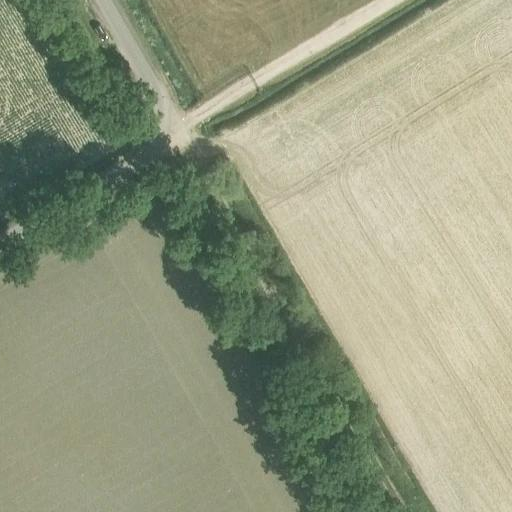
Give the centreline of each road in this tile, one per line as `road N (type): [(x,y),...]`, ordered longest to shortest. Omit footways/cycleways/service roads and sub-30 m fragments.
road 1 (track): [(179,137),(204,156),(238,206),(418,511)]
road 2 (unclassified): [(0,242),(179,137),(104,0)]
